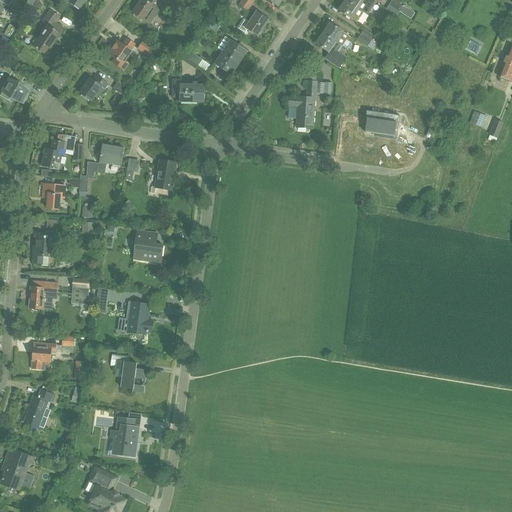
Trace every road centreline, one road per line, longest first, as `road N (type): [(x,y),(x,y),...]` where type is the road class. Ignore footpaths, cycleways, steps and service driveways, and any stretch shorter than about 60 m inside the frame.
road 1 (residential): [(162,511),(210,178),(222,147)]
road 2 (residential): [(0,382),(25,132)]
road 3 (residential): [(421,154),(414,166),(389,172),(222,147)]
road 4 (residential): [(222,147),(43,110)]
road 5 (residential): [(222,147),(319,0)]
road 6 (residential): [(43,110),(120,0)]
